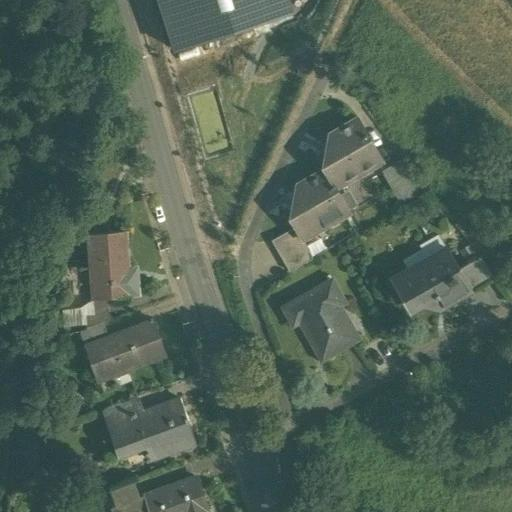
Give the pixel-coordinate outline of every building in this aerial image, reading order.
[(292,0),(160,0),(176,55),(296,13),(292,0)] [(358,117),(327,135),(333,147),(331,160),(321,166),(323,169),(324,169),(335,189),(335,188),(383,162),(358,117)] [(404,159),(384,170),(405,206),(430,192),(404,159)] [(323,169),(292,187),(299,199),(297,213),(288,218),(294,230),(301,241),(302,240),(349,213),(335,188),(335,189),(324,169),(323,169)] [(294,230),(270,243),(287,273),(312,259),(302,240),(301,241),(294,230)] [(125,231),(89,234),(94,298),(129,295),(127,261),(125,231)] [(444,246),(394,275),(413,308),(434,296),(440,308),(469,291),(457,269),(444,246)] [(479,256),(457,269),(469,291),(495,277),(479,256)] [(142,260),(127,261),(129,295),(144,293),(142,260)] [(331,279),(283,307),(293,325),(300,321),(321,359),(357,339),(337,306),(344,303),(331,279)] [(106,304),(83,312),(87,324),(102,319),(111,317),(106,304)] [(108,335),(102,319),(87,324),(78,327),(84,343),(108,335)] [(123,334),(117,336),(116,334),(109,334),(108,335),(84,343),(97,380),(98,379),(97,376),(126,366),(127,369),(165,356),(152,319),(129,327),(123,332),(123,334)] [(111,405),(117,422),(148,411),(143,394),(111,405)] [(148,411),(117,422),(130,459),(151,452),(153,458),(198,442),(183,400),(148,411)] [(121,502),(139,496),(153,491),(148,476),(116,487),(121,502)] [(198,476),(177,483),(176,479),(166,482),(167,486),(153,491),(139,496),(143,507),(148,505),(149,510),(155,508),(156,511),(204,511),(209,510),(198,476)]
